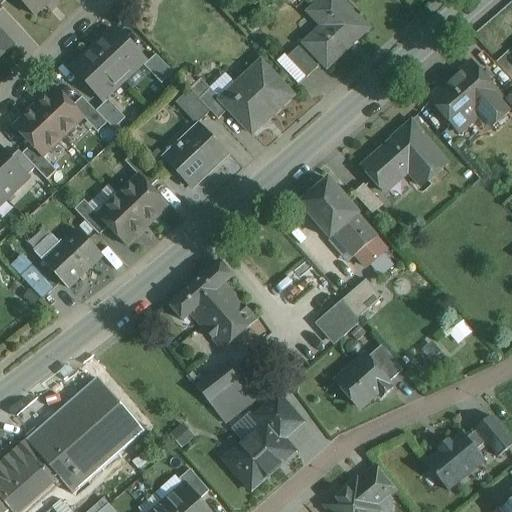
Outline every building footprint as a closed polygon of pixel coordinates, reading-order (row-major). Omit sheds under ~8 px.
[(19,0),(36,17),(53,0),(19,0)] [(368,29),(339,0),(322,0),(310,13),(323,27),(305,45),(327,68),(368,29)] [(144,60),(115,30),(94,50),(123,80),(144,60)] [(0,34),(0,58),(12,47),(0,34)] [(318,68),(299,47),(287,58),(307,79),(318,68)] [(123,80),(94,50),(73,70),(102,100),(123,80)] [(173,74),(156,55),(144,66),(162,85),(173,74)] [(221,101),(220,101),(229,110),(252,135),(293,97),(261,63),(221,101)] [(472,63),(429,100),(456,131),(466,123),(468,125),(481,114),(493,128),(495,127),(494,126),(507,115),(508,115),(509,114),(497,100),(501,96),(472,63)] [(221,101),(201,80),(190,91),(211,112),(218,120),(229,110),(220,101),(221,101)] [(73,106),(56,88),(35,108),(63,138),(84,119),(84,118),(73,106)] [(211,112),(190,91),(176,104),(197,126),(211,112)] [(96,112),(82,98),(73,106),(84,118),(84,119),(97,133),(107,124),(96,112)] [(108,101),(96,112),(107,124),(108,124),(114,130),(125,119),(108,101)] [(63,138),(35,108),(14,128),(31,146),(42,158),(43,157),(63,138)] [(398,136),(362,168),(385,194),(399,182),(395,177),(410,165),(417,173),(412,177),(421,188),(447,165),(421,135),(423,133),(412,121),(397,135),(398,136)] [(200,128),(165,161),(191,188),(226,155),(200,128)] [(42,158),(31,146),(22,155),(35,169),(47,181),(57,172),(43,157),(42,158)] [(10,160),(0,149),(0,193),(6,200),(28,179),(27,177),(10,160)] [(22,155),(19,151),(10,160),(27,177),(35,169),(22,155)] [(160,179),(135,153),(125,162),(139,177),(140,176),(151,188),(160,179)] [(139,177),(118,196),(147,226),(168,206),(151,188),(140,176),(139,177)] [(359,215),(329,180),(312,195),(300,205),(320,228),(321,228),(331,240),(335,236),(355,258),(377,239),(378,238),(359,216),(359,215)] [(383,206),(364,185),(353,194),(372,215),(383,206)] [(98,216),(97,216),(108,228),(126,246),(147,226),(118,196),(98,216)] [(108,228),(97,216),(98,216),(84,201),(75,210),(99,236),(108,228)] [(77,230),(43,262),(69,289),(102,257),(77,230)] [(377,239),(356,257),(365,268),(386,250),(377,239)] [(219,262),(170,306),(183,322),(191,315),(223,351),(257,321),(225,284),(233,278),(219,262)] [(55,290),(32,266),(21,277),(43,301),(55,290)] [(366,281),(342,301),(358,319),(359,319),(382,299),(366,281)] [(342,301),(318,323),(336,344),(361,323),(359,319),(358,319),(342,301)] [(390,307),(372,320),(398,354),(415,340),(390,307)] [(381,347),(367,359),(389,384),(403,371),(381,347)] [(365,357),(336,383),(360,409),(377,394),(381,400),(393,389),(389,384),(367,359),(365,357)] [(226,363),(196,387),(225,424),(255,400),(226,363)] [(98,380),(27,442),(61,481),(73,494),(144,432),(98,380)] [(279,397),(256,417),(263,426),(224,460),(252,491),(295,453),(284,440),(303,424),(279,397)] [(511,447),(511,439),(492,417),(475,430),(476,432),(486,444),(498,458),(511,447)] [(193,437),(183,426),(171,436),(182,448),(193,437)] [(462,433),(450,442),(449,441),(438,450),(439,451),(425,463),(449,492),(485,462),(476,451),(486,444),(476,432),(467,439),(462,433)] [(26,441),(0,463),(0,480),(35,451),(27,442),(26,441)] [(0,480),(0,498),(11,510),(12,511),(25,511),(61,481),(35,451),(0,480)] [(396,490),(378,468),(369,476),(386,497),(396,490)] [(209,492),(190,470),(179,480),(184,487),(185,486),(199,501),(209,492)] [(369,476),(360,483),(359,488),(351,487),(333,502),(332,511),(380,511),(376,506),(386,497),(369,476)] [(184,487),(164,504),(170,511),(208,511),(199,501),(185,486),(184,487)] [(511,511),(511,489),(510,491),(511,493),(511,504),(504,511),(503,511),(511,511)] [(0,511),(8,511),(11,510),(0,498),(0,511)] [(116,511),(109,503),(97,511),(116,511)]
